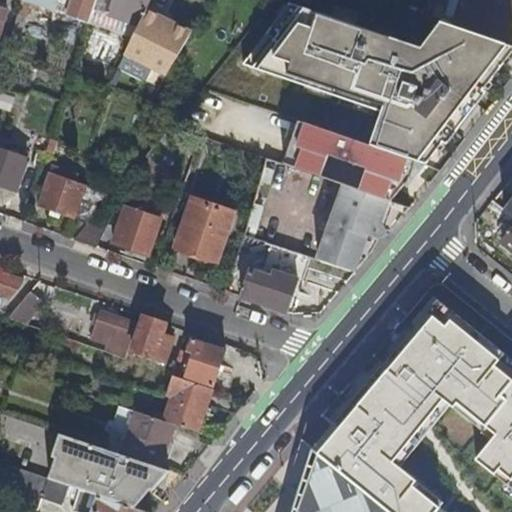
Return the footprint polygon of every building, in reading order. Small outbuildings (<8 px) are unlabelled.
[(21,0),(89,23),(96,0),(21,0)] [(114,0),(111,21),(140,31),(151,0),(114,0)] [(431,164),(476,96),(504,45),(459,29),(441,42),(326,0),(272,0),(271,2),(248,37),(400,87),(374,145),(431,164)] [(511,2),(505,0),(460,0),(453,25),(459,29),(504,45),(511,24),(511,2)] [(78,95),(84,77),(72,73),(66,91),(78,95)] [(0,108),(8,113),(15,99),(0,91),(0,108)] [(302,120),(286,169),(343,183),(405,204),(431,164),(374,145),(340,133),(302,120)] [(0,185),(31,196),(47,149),(49,143),(35,138),(26,164),(0,154),(0,185)] [(66,143),(50,138),(49,143),(47,149),(63,154),(66,143)] [(65,178),(67,172),(52,167),(50,172),(65,178)] [(78,176),(67,172),(65,178),(50,172),(38,204),(72,217),(62,235),(74,239),(92,218),(112,195),(76,182),(78,176)] [(330,221),(326,235),(318,258),(354,271),(359,265),(372,249),(380,236),(384,234),(385,228),(389,230),(408,208),(407,207),(407,206),(407,205),(405,204),(343,183),(330,221)] [(511,190),(498,208),(511,217),(511,190)] [(193,197),(176,246),(218,261),(235,212),(193,197)] [(160,217),(126,205),(113,243),(128,247),(126,252),(146,259),(148,254),(160,217)] [(104,223),(92,218),(74,239),(96,247),(104,223)] [(302,280),(310,256),(296,251),(272,244),(262,273),(250,269),(241,296),(287,311),(298,278),(302,280)] [(0,294),(8,297),(22,286),(23,281),(0,272),(0,294)] [(291,313),(302,280),(298,278),(287,311),(291,313)] [(20,323),(51,285),(38,280),(6,318),(20,323)] [(511,356),(443,299),(383,368),(313,448),(391,511),(448,511),(416,485),(418,481),(401,466),(451,405),(491,437),(472,461),(511,497),(511,356)] [(100,312),(99,314),(95,327),(90,342),(106,347),(104,351),(122,358),(134,323),(100,312)] [(91,326),(95,327),(99,314),(95,313),(91,326)] [(161,334),(165,324),(143,317),(132,351),(164,361),(172,338),(161,334)] [(70,328),(67,337),(77,340),(80,331),(70,328)] [(225,350),(191,339),(186,354),(194,356),(190,369),(175,364),(172,372),(173,372),(173,373),(174,373),(174,374),(174,375),(186,380),(187,378),(212,386),(225,350)] [(197,431),(211,388),(186,380),(174,375),(172,375),(165,395),(171,396),(163,420),(173,423),(197,431)] [(110,429),(127,435),(136,410),(118,405),(110,429)] [(158,467),(173,423),(163,420),(136,410),(127,435),(121,454),(128,457),(158,467)] [(140,510),(153,491),(167,472),(158,467),(128,457),(121,454),(92,447),(68,485),(97,495),(113,501),(140,510)] [(391,511),(313,448),(305,479),(293,511),(391,511)] [(61,506),(68,485),(0,462),(0,497),(37,510),(41,499),(61,506)] [(97,495),(90,511),(145,511),(140,510),(113,501),(97,495)]
